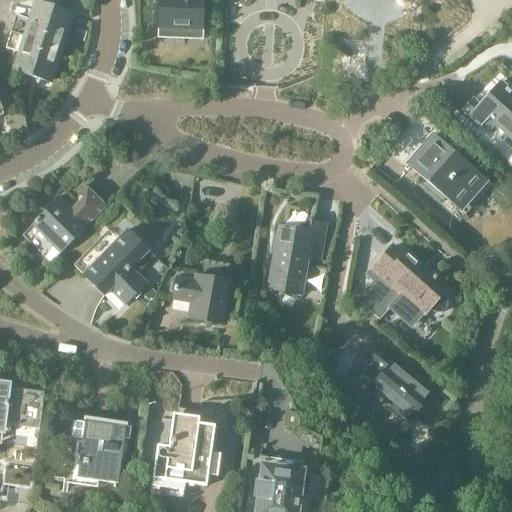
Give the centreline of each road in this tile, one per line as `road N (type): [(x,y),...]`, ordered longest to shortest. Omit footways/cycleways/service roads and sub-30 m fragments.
road 1 (residential): [(337,129),(342,160),(325,174),(301,174),(228,160),(145,120)]
road 2 (residential): [(511,288),(482,386),(482,437),(499,511)]
road 3 (residential): [(145,120),(181,107),(264,108),(337,129)]
road 4 (residential): [(252,371),(108,352)]
road 5 (residential): [(108,352),(0,270)]
